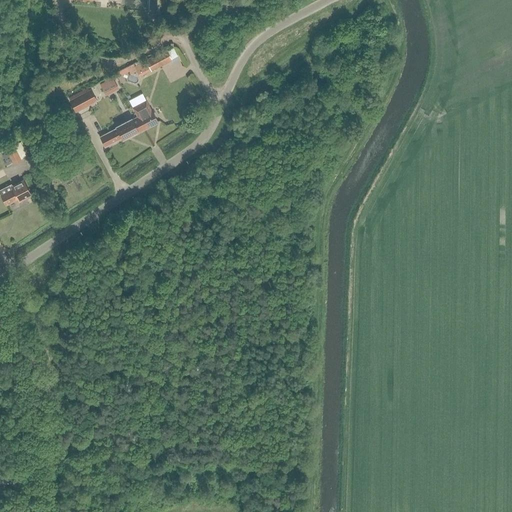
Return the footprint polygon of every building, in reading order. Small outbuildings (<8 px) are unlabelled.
[(146,62),(151,71),(151,72),(172,61),(167,50),(146,62)] [(113,79),(99,86),(104,96),(118,88),(113,79)] [(97,102),(91,90),(69,101),(76,113),(97,102)] [(157,123),(149,107),(146,101),(132,108),(137,117),(137,118),(138,118),(144,130),(157,123)] [(137,118),(137,117),(132,119),(132,118),(116,126),(117,129),(101,137),(106,147),(129,135),(130,137),(144,130),(138,118),(137,118)] [(14,144),(6,148),(13,163),(22,159),(14,144)] [(0,190),(0,194),(1,196),(5,205),(18,198),(19,201),(32,194),(25,180),(12,187),(11,185),(0,190)]
